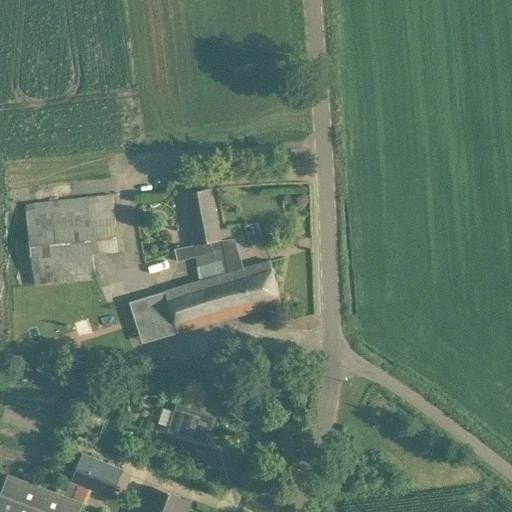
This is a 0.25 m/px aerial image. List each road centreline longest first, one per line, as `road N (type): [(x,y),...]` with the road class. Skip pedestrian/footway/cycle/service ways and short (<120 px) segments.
road 1 (unclassified): [(337,362),(311,0)]
road 2 (unclassified): [(511,477),(373,372),(337,362)]
road 3 (unclassified): [(297,511),(324,451),(337,362)]
